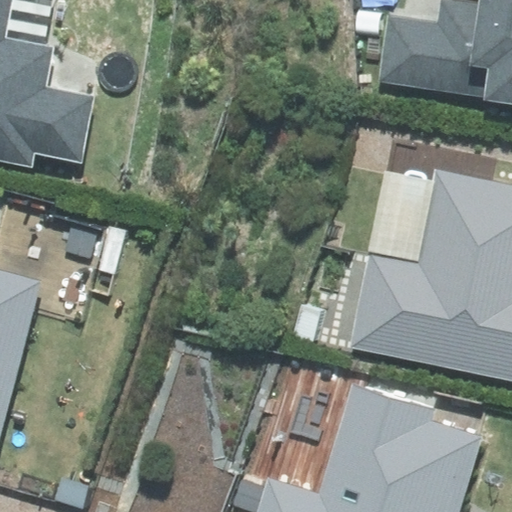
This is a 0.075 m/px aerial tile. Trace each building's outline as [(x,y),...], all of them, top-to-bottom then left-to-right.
[(0,0),(0,164),(35,172),(40,150),(89,160),(111,54),(44,40),(52,0),(0,0)] [(476,4),(453,0),(396,0),(382,85),(460,99),(476,4)] [(500,64),(493,103),(511,106),(511,0),(491,0),(481,61),(500,64)] [(374,252),(351,350),(511,387),(511,180),(442,164),(419,262),(374,252)] [(0,450),(51,276),(0,261),(0,450)] [(271,478),(259,511),(464,511),(491,431),(354,387),(320,494),(271,478)]
